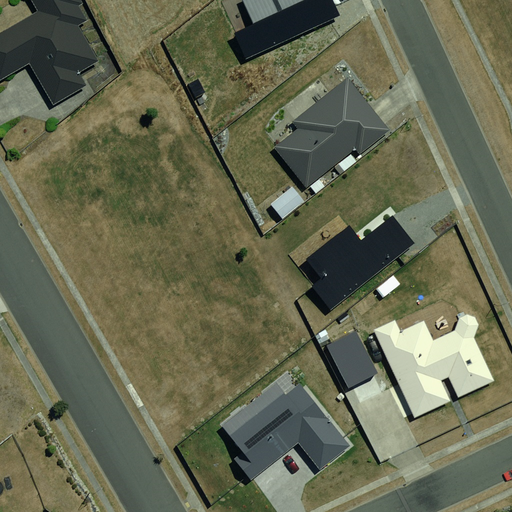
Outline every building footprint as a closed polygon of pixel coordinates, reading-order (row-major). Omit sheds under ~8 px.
[(19,0),(30,19),(0,35),(0,86),(27,71),(47,107),(114,69),(87,21),(75,0),(19,0)] [(265,145),(301,191),(390,122),(354,76),(265,145)] [(297,280),(320,309),(403,242),(381,214),(352,237),(338,220),(296,253),(309,269),(297,280)] [(423,306),(372,328),(411,419),(496,382),(470,321),(436,336),(423,306)] [(314,381),(207,451),(228,488),(299,443),(309,461),(350,442),(314,381)]
